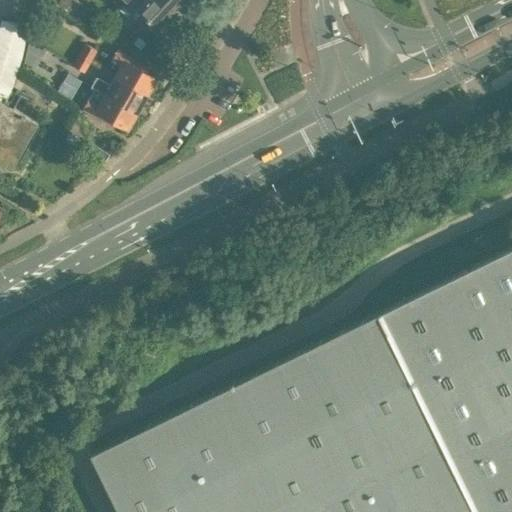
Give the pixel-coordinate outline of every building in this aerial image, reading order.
[(125,0),(122,4),(131,12),(142,23),(146,19),(155,28),(157,26),(161,30),(170,21),(165,17),(180,0),(125,0)] [(0,162),(9,168),(36,121),(12,107),(19,95),(9,89),(10,86),(18,60),(26,25),(1,20),(0,24),(0,162)] [(145,44),(136,36),(130,43),(139,50),(145,44)] [(45,49),(29,40),(24,62),(34,68),(45,49)] [(84,43),(78,52),(91,59),(96,50),(84,43)] [(120,65),(115,73),(146,91),(154,77),(143,71),(146,67),(116,50),(110,60),(120,65)] [(91,59),(78,52),(71,64),(84,72),(91,59)] [(89,87),(94,89),(134,112),(146,91),(115,73),(109,84),(95,76),(89,87)] [(68,98),(74,87),(63,81),(57,92),(68,98)] [(134,112),(94,89),(83,107),(112,125),(115,120),(126,127),(134,112)] [(511,511),(511,245),(364,318),(94,450),(123,511),(511,511)]
